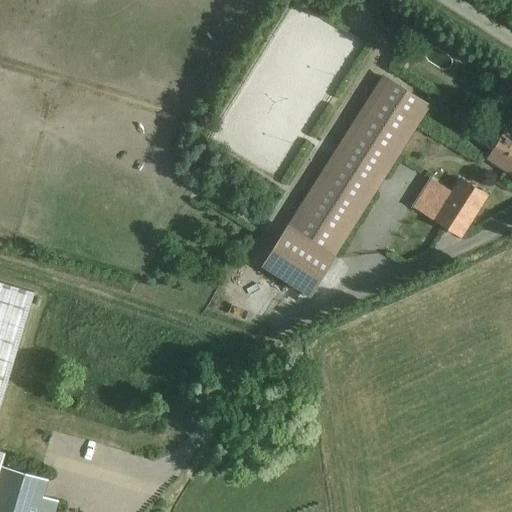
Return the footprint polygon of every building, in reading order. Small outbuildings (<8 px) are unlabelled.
[(264,263),(311,293),(333,259),(329,257),(426,104),(386,78),(289,231),(286,229),(264,263)] [(487,160),(511,175),(511,137),(504,132),(487,160)] [(451,192),(434,220),(462,237),(487,197),(459,180),(451,192)] [(0,470),(2,466),(5,453),(0,451),(0,407),(34,293),(0,282),(0,470)] [(8,437),(4,461),(20,464),(24,440),(8,437)] [(48,479),(2,466),(0,470),(0,511),(54,511),(58,501),(43,496),(48,479)]
